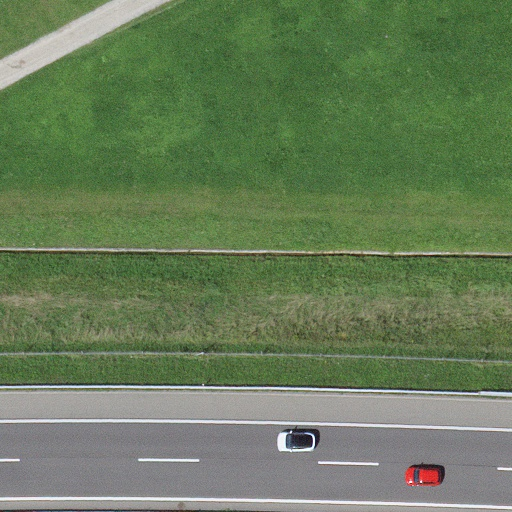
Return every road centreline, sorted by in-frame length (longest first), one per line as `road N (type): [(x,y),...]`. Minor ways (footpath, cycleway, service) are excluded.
road 1 (motorway): [(511,469),(0,460)]
road 2 (track): [(0,76),(153,0)]
